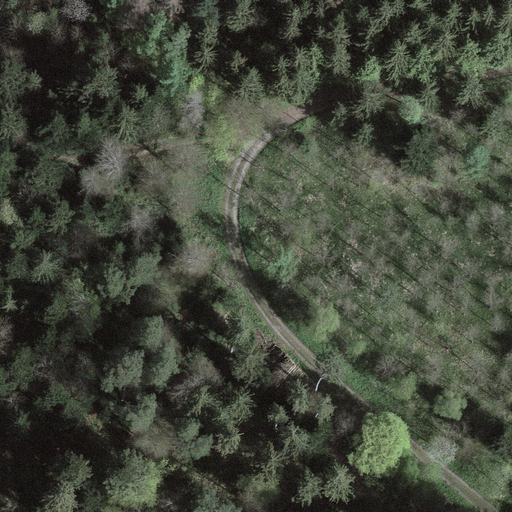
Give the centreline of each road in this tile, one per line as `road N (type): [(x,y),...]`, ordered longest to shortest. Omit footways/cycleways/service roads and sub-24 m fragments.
road 1 (track): [(511,67),(303,106),(245,153),(231,192),(238,261),(265,312),(494,511)]
road 2 (track): [(465,0),(303,106)]
